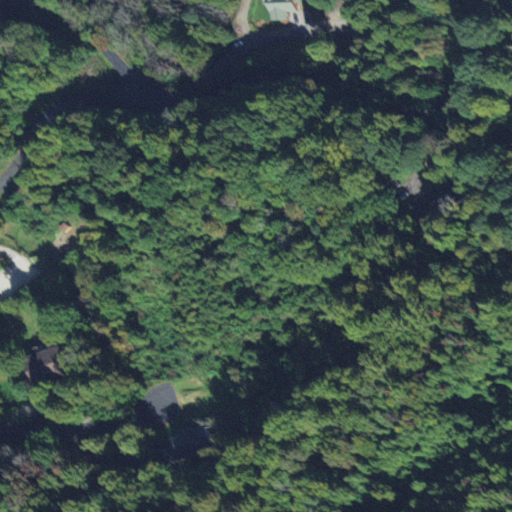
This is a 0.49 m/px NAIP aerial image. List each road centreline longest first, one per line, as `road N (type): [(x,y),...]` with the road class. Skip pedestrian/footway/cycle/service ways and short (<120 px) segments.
road 1 (residential): [(0,3),(64,8),(139,94),(61,107),(31,139),(21,176),(0,185),(46,424),(101,424),(148,411)]
road 2 (residential): [(139,94),(181,101),(232,89),(283,40),(333,35),(378,42),(451,89),(473,86)]
